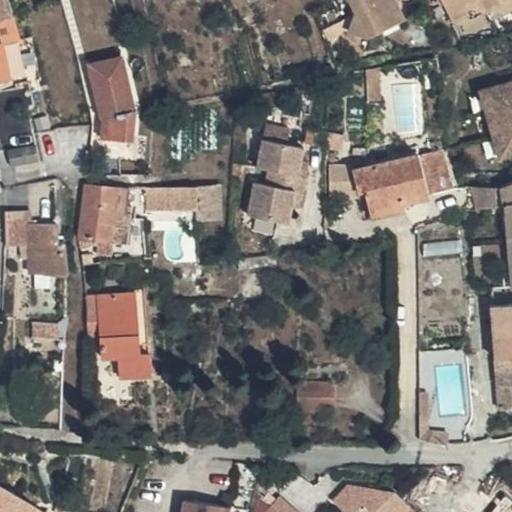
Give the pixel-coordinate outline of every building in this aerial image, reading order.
[(0,48),(16,44),(6,0),(0,0),(0,83),(9,80),(0,48)] [(346,0),(340,3),(338,0),(308,0),(322,27),(345,18),(352,31),(347,48),(366,54),(400,37),(389,17),(395,13),(388,0),(346,0)] [(511,0),(429,0),(447,34),(463,26),(467,35),(488,24),(496,21),(497,15),(511,7),(511,0)] [(496,21),(488,24),(499,28),(511,21),(511,7),(497,15),(496,21)] [(90,63),(102,108),(107,108),(112,119),(110,120),(108,139),(136,140),(139,112),(125,54),(90,63)] [(511,153),(511,82),(484,90),(503,156),(511,153)] [(351,92),(357,122),(368,119),(362,90),(351,92)] [(270,121),(266,134),(288,140),(292,127),(270,121)] [(15,164),(42,157),(38,141),(11,148),(15,164)] [(255,141),(251,163),(278,166),(281,145),(255,141)] [(425,156),(406,161),(407,161),(422,200),(437,196),(425,156)] [(358,230),(378,225),(376,217),(387,214),(414,207),(413,203),(422,200),(407,161),(406,161),(342,179),(349,202),(358,230)] [(279,238),(282,220),(285,206),(294,207),(299,179),(290,178),(291,168),(278,166),(251,163),(249,183),(256,184),(254,201),(246,199),(240,231),(279,238)] [(349,202),(342,179),(335,181),(341,204),(349,202)] [(107,247),(108,244),(117,190),(86,187),(77,242),(107,247)] [(146,214),(196,210),(195,187),(146,192),(144,193),(146,214)] [(221,223),(222,188),(207,187),(195,187),(196,210),(196,224),(221,223)] [(493,218),(511,211),(511,190),(492,200),(493,218)] [(461,217),(488,203),(488,202),(459,200),(461,217)] [(462,228),(489,224),(488,203),(461,217),(462,228)] [(285,206),(282,220),(291,221),(294,207),(285,206)] [(511,299),(511,211),(493,218),(500,300),(511,299)] [(29,276),(62,275),(61,245),(57,245),(54,227),(29,228),(28,213),(0,215),(0,237),(0,251),(18,249),(19,260),(27,260),(29,276)] [(389,222),(387,214),(376,217),(378,225),(389,222)] [(262,275),(253,276),(254,289),(262,288),(262,275)] [(218,280),(192,283),(193,294),(193,296),(254,289),(253,276),(218,280)] [(138,377),(137,352),(134,293),(134,292),(83,295),(84,306),(85,334),(98,332),(99,353),(107,352),(108,379),(138,377)] [(511,302),(510,302),(510,311),(495,312),(498,407),(511,405),(511,302)] [(301,408),(335,410),(337,383),(303,382),(301,408)] [(424,441),(447,441),(446,429),(433,429),(431,390),(424,390),(424,441)] [(349,511),(354,511),(365,502),(375,511),(409,511),(363,467),(334,497),(349,511)] [(36,511),(0,490),(0,511),(36,511)] [(303,511),(284,493),(265,511),(303,511)]
